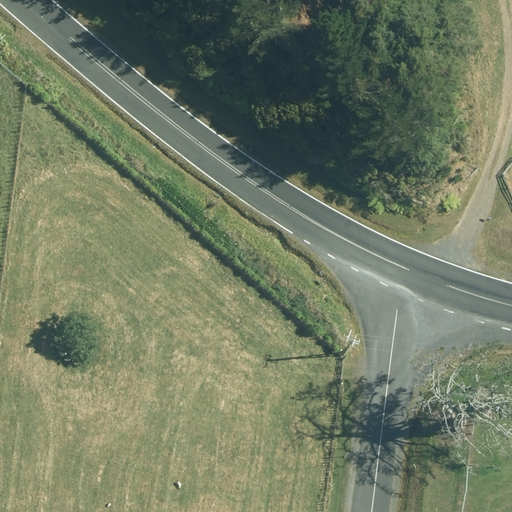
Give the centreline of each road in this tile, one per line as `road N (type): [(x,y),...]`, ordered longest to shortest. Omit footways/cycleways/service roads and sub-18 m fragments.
road 1 (tertiary): [(26,0),(206,153),(342,239),(412,272)]
road 2 (unclassified): [(412,272),(380,511)]
